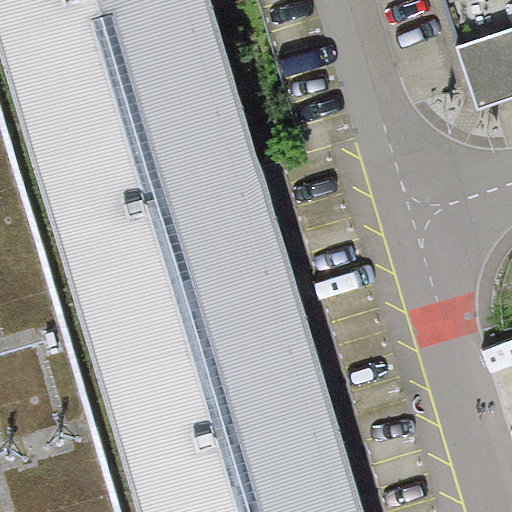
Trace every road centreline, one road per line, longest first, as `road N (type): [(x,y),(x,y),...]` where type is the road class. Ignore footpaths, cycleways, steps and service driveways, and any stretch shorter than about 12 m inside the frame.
road 1 (unclassified): [(495,511),(406,213)]
road 2 (unclassified): [(406,213),(342,0)]
